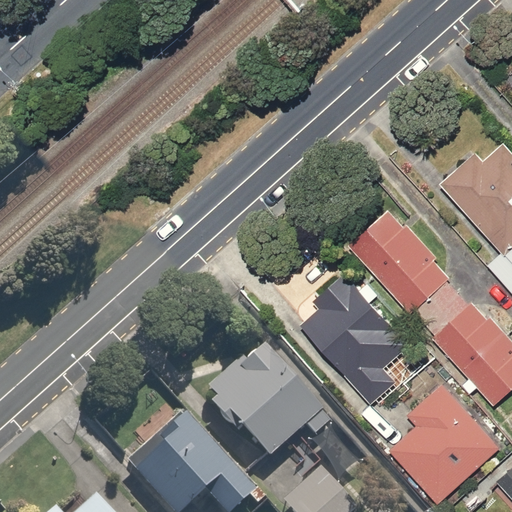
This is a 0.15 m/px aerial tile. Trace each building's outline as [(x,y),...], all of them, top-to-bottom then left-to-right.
[(511,148),(492,127),(437,180),(499,245),(481,263),(511,295),(511,148)] [(511,339),(386,202),(347,237),(495,400),(511,384),(511,339)] [(323,297),(298,319),(370,400),(398,375),(381,356),(404,336),(340,264),(314,287),(323,297)] [(311,435),(332,417),(261,336),(202,388),(262,456),(292,429),(300,422),(311,435)] [(378,408),(370,400),(356,412),(433,499),(498,441),(429,363),(378,408)] [(127,465),(169,511),(179,511),(187,505),(193,511),(217,511),(253,481),(244,471),(189,409),(127,465)] [(292,429),(262,456),(244,471),(278,509),(285,503),(292,511),(345,511),(356,502),(292,429)] [(35,511),(114,511),(92,488),(66,511),(55,511),(47,502),(35,511)]
